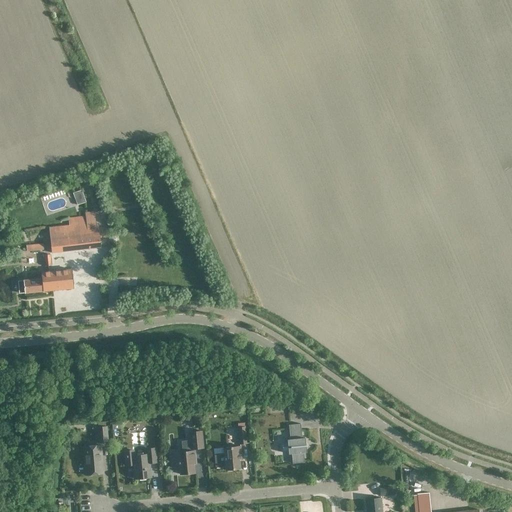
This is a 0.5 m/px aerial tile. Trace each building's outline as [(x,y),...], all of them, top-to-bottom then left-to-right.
[(81,189),(72,192),(77,204),(85,202),(81,189)] [(49,227),(51,253),(100,247),(98,223),(95,223),(94,215),(68,218),(69,225),(49,227)] [(24,292),(72,288),(70,269),(41,272),(42,278),(23,280),(24,292)] [(303,452),(306,452),(305,437),(302,438),(300,423),(288,424),(290,438),(287,439),(287,443),(281,443),(282,450),(288,450),(288,454),(291,453),(292,463),(304,462),(303,452)] [(106,424),(97,425),(99,441),(107,440),(106,424)] [(194,447),(194,448),(201,447),(200,430),(193,430),(193,432),(194,447)] [(194,450),(194,449),(194,447),(193,432),(187,432),(188,441),(180,442),(181,452),(178,452),(178,453),(171,453),(172,469),(179,468),(180,474),(193,473),(192,459),(195,459),(194,450)] [(86,471),(102,470),(100,444),(83,446),(86,471)] [(238,454),(241,454),(240,445),(222,447),(225,469),(239,468),(238,454)] [(126,465),(133,464),(134,478),(149,477),(148,462),(155,462),(154,448),(146,449),(146,454),(132,455),(132,450),(124,451),(126,465)] [(379,487),(380,495),(395,494),(394,486),(379,487)] [(417,494),(418,511),(430,511),(428,493),(417,494)] [(366,511),(381,511),(380,498),(365,499),(366,511)]
